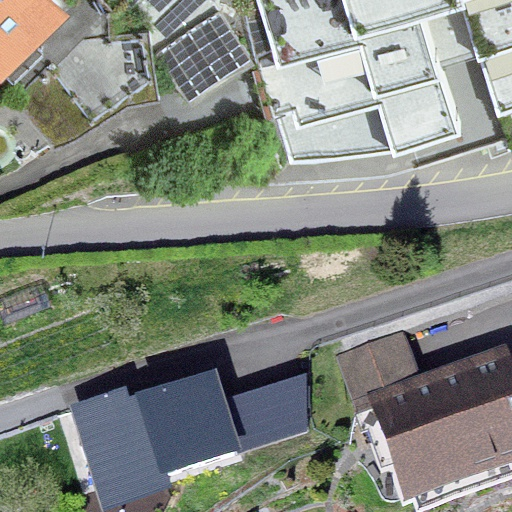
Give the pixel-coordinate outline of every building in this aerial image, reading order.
[(48,0),(0,0),(0,55),(53,4),(48,0)] [(511,0),(256,0),(271,58),(258,64),(286,164),(406,139),(415,171),(500,137),(510,156),(511,154),(511,0)] [(124,99),(155,94),(144,30),(80,40),(47,72),(42,67),(9,100),(0,91),(0,127),(30,158),(124,99)] [(404,495),(511,456),(511,408),(497,366),(412,396),(392,340),(335,360),(356,418),(375,411),(404,495)] [(155,474),(158,480),(229,458),(206,384),(122,410),(119,400),(72,414),(96,492),(155,474)]
